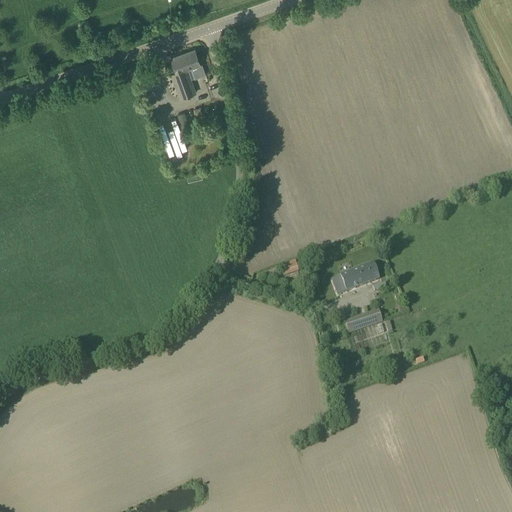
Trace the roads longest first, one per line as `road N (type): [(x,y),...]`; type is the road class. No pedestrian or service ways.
road 1 (unclassified): [(0,406),(38,375),(148,345),(186,316),(225,262),(247,187),(245,138),(211,29)]
road 2 (tertiary): [(0,100),(211,29)]
